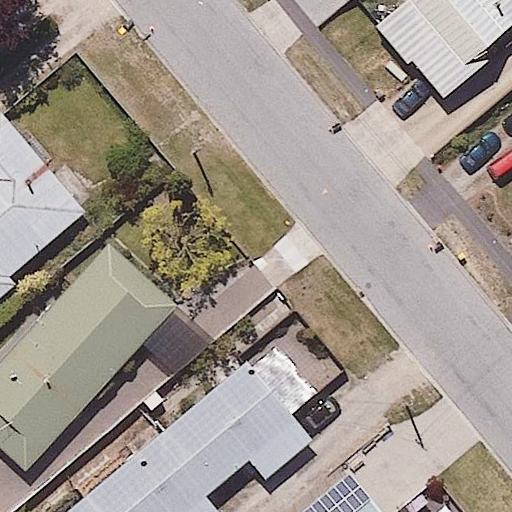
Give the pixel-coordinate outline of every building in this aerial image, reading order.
[(511,0),(384,0),(368,14),(440,99),(483,63),(473,51),(511,17),(511,0)] [(83,209),(0,107),(0,289),(17,275),(11,268),(83,209)] [(106,235),(0,366),(0,446),(32,472),(39,463),(55,474),(56,443),(177,292),(106,235)] [(310,435),(243,350),(74,494),(68,486),(34,511),(213,511),(222,506),(209,489),(251,457),(263,472),(310,435)] [(384,511),(340,457),(271,511),(384,511)] [(0,509),(15,496),(0,478),(0,509)]
